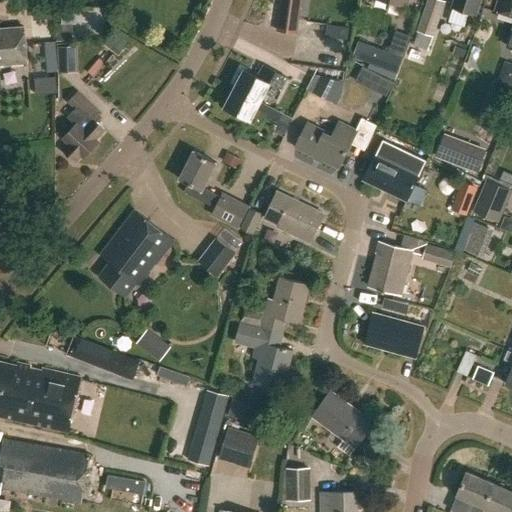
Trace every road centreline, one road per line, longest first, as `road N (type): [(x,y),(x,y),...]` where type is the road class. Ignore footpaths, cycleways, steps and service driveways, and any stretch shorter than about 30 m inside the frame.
road 1 (residential): [(437,425),(403,389),(337,360),(327,347),(355,215),(349,202),(166,106)]
road 2 (residential): [(0,300),(166,106)]
road 3 (residential): [(166,106),(224,0)]
